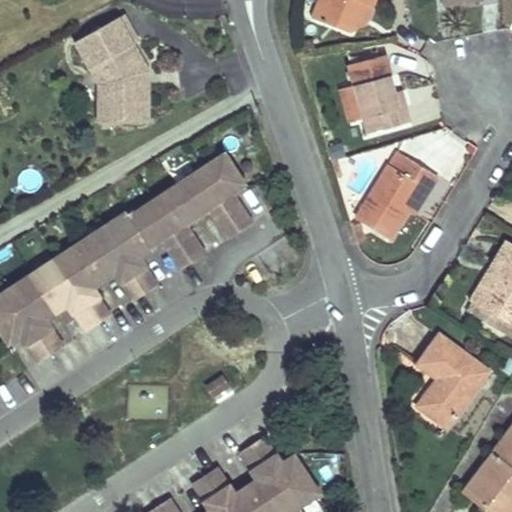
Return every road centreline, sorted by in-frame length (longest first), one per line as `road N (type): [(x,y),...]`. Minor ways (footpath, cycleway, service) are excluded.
road 1 (residential): [(288,317),(229,297),(197,304),(0,429)]
road 2 (residential): [(74,511),(251,399),(272,375),(288,317)]
road 3 (residential): [(346,285),(249,0)]
road 4 (residential): [(511,124),(443,238),(410,266),(346,285)]
road 5 (residential): [(385,511),(346,285)]
